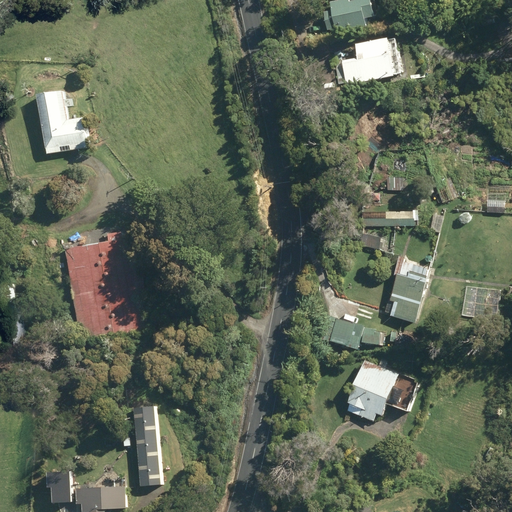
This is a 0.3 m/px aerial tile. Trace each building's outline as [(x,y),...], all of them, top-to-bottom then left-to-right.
[(337,30),(337,35),(372,30),(370,21),(380,19),(377,0),(362,0),(363,3),(354,5),(353,1),(333,4),(334,12),(326,13),(329,31),(337,30)] [(341,64),(344,88),(399,80),(393,42),(356,47),(358,61),(341,64)] [(45,97),(52,155),(94,150),(90,119),(73,122),(69,94),(45,97)] [(71,251),(86,344),(156,333),(141,239),(127,242),(126,233),(112,236),(113,244),(71,251)] [(392,317),(417,325),(432,278),(430,277),(432,271),(407,263),(408,260),(402,258),(394,283),(397,284),(391,300),(388,299),(384,312),(393,315),(392,317)] [(1,267),(15,355),(28,353),(14,265),(1,267)] [(331,334),(366,344),(370,328),(336,318),(331,334)] [(395,374),(366,362),(345,412),(370,422),(374,413),(380,416),(385,403),(406,411),(417,383),(395,374)] [(135,409),(142,488),(163,486),(156,408),(135,409)] [(489,456),(494,459),(498,451),(493,448),(489,456)] [(86,501),(86,511),(104,511),(110,511),(110,506),(130,505),(130,484),(79,486),(80,501),(86,501)] [(58,486),(59,503),(71,503),(71,485),(58,486)]
